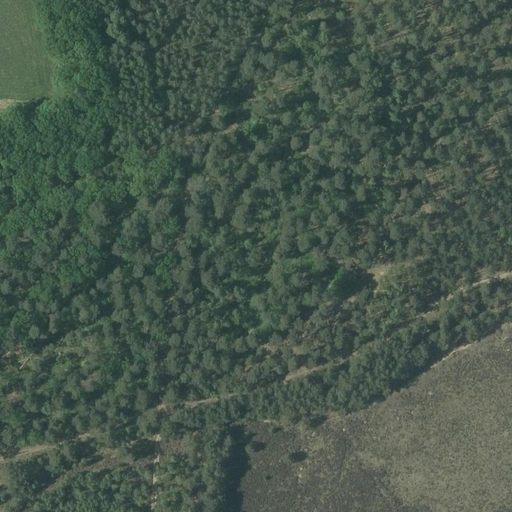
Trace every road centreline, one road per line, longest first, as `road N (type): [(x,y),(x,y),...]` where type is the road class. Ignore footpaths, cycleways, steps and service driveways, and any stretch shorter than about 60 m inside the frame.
road 1 (track): [(0,458),(161,413),(184,184),(280,0)]
road 2 (track): [(511,274),(332,367),(245,397),(161,413),(155,511)]
road 3 (track): [(172,410),(511,164)]
